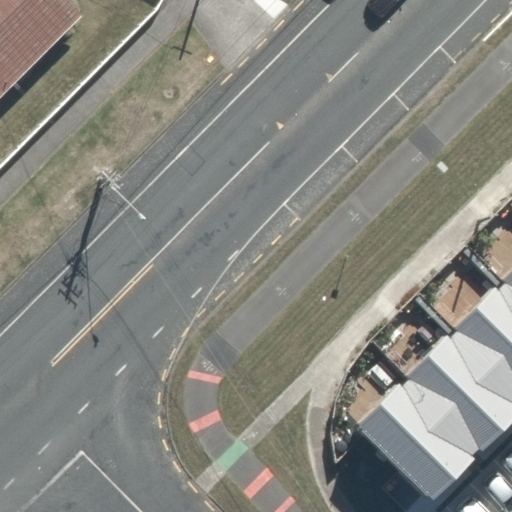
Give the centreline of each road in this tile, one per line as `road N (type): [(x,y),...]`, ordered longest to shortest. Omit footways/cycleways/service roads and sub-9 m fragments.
road 1 (secondary): [(20,393),(413,0)]
road 2 (residential): [(20,393),(135,511)]
